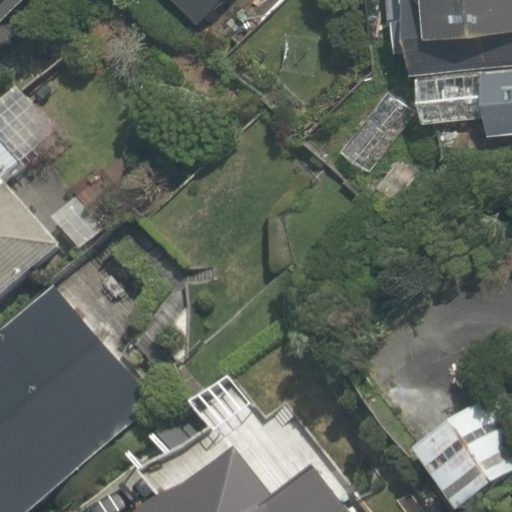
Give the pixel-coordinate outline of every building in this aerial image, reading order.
[(0,0),(0,34),(31,0),(0,0)] [(180,0),(205,25),(230,0),(180,0)] [(490,124),(494,150),(511,146),(511,0),(405,0),(427,134),(490,124)] [(0,316),(66,261),(0,182),(0,316)] [(337,358),(374,407),(356,420),(381,454),(399,440),(452,511),(471,511),(511,481),(511,457),(511,456),(511,455),(511,413),(500,422),(488,407),(479,413),(459,387),(508,349),(495,332),(511,319),(511,284),(497,265),(444,306),(430,288),(337,358)] [(0,511),(49,511),(154,421),(106,366),(136,339),(78,273),(48,299),(0,340),(0,511)] [(288,511),(245,458),(178,511),(288,511)]
